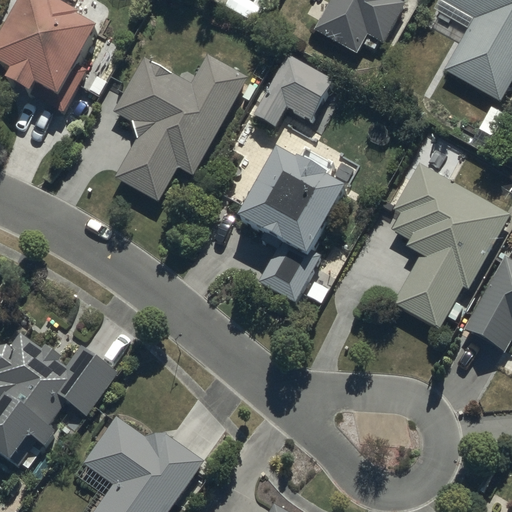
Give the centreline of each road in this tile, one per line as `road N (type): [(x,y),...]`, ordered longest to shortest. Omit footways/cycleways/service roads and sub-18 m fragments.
road 1 (residential): [(0,200),(139,278),(294,402)]
road 2 (residential): [(294,402),(393,390),(425,406),(439,441),(435,460),(408,488),(370,489),(325,443)]
